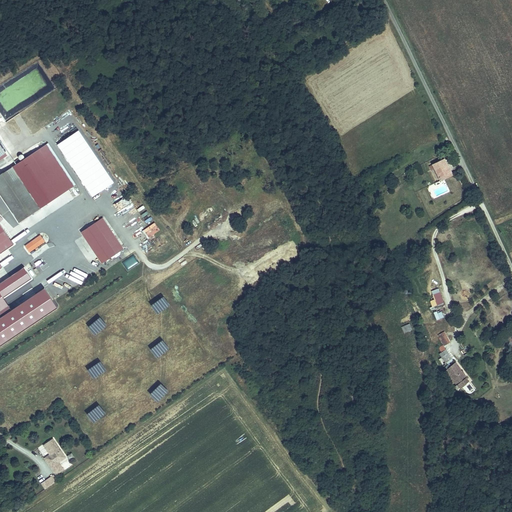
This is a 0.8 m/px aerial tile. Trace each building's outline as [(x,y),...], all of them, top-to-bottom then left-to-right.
[(93,194),(112,182),(79,133),(60,145),(93,194)] [(0,162),(10,156),(0,140),(0,139),(0,162)] [(49,145),(0,176),(0,220),(1,222),(3,225),(5,223),(13,237),(23,231),(24,232),(49,217),(44,208),(75,188),(73,186),(61,166),(49,145)] [(435,165),(443,180),(453,175),(446,159),(435,165)] [(126,253),(106,221),(98,225),(118,257),(126,253)] [(0,245),(13,237),(5,223),(3,225),(0,226),(0,245)] [(118,257),(98,225),(84,235),(104,266),(118,257)] [(469,232),(474,243),(481,239),(476,229),(469,232)] [(34,257),(50,247),(43,237),(27,247),(34,257)] [(127,270),(139,262),(133,254),(121,262),(127,270)] [(29,268),(16,278),(18,280),(11,285),(16,291),(35,276),(29,268)] [(454,290),(465,286),(463,281),(452,285),(454,290)] [(0,313),(2,317),(0,317),(0,346),(58,308),(45,289),(12,310),(0,292),(0,313)] [(432,294),(434,299),(429,301),(432,307),(444,302),(440,292),(432,294)] [(157,297),(156,313),(164,313),(165,297),(157,297)] [(437,320),(444,317),(441,310),(434,313),(437,320)] [(102,318),(93,318),(93,333),(101,334),(102,318)] [(403,333),(412,330),(410,323),(401,326),(403,333)] [(155,341),(156,357),(164,357),(163,341),(155,341)] [(450,350),(452,353),(459,349),(457,345),(450,350)] [(458,380),(463,386),(468,382),(466,378),(468,376),(454,358),(444,366),(455,381),(458,380)] [(92,377),(101,377),(101,362),(92,362),(92,377)] [(471,386),(468,382),(463,386),(460,387),(463,391),(471,386)] [(154,400),(162,401),(163,385),(155,384),(154,400)] [(43,444),(50,455),(51,457),(46,460),(55,475),(63,470),(58,462),(65,457),(53,438),(43,444)] [(71,453),(67,456),(71,462),(75,459),(71,453)] [(68,459),(63,462),(67,468),(72,465),(68,459)] [(53,475),(43,481),(47,487),(57,481),(53,475)]
